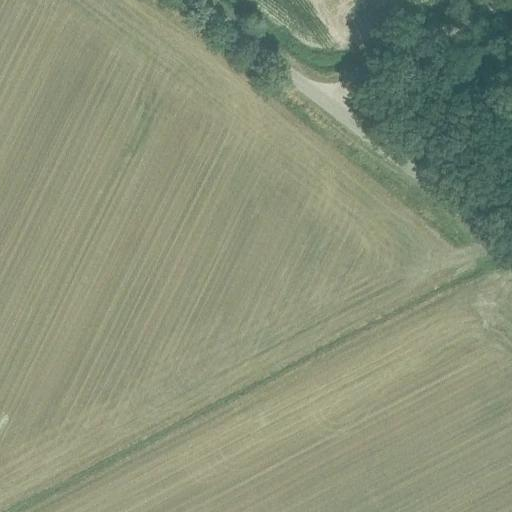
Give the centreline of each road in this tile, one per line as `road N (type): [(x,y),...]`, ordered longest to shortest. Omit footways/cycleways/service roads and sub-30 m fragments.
road 1 (unclassified): [(511,265),(312,90),(192,0)]
road 2 (track): [(312,90),(484,0)]
